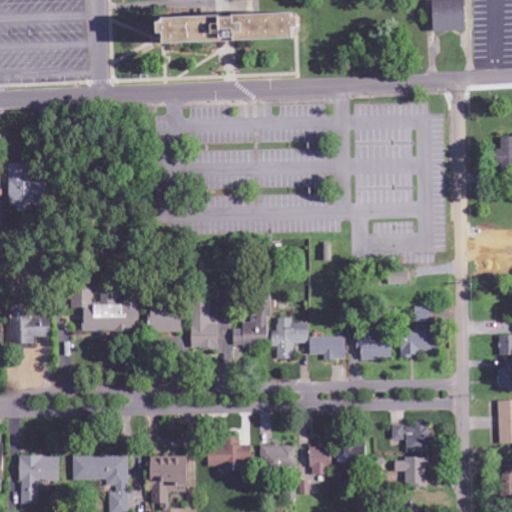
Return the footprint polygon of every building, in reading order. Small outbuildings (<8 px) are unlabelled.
[(471,0),(465,0),(436,0),(437,31),(472,31),(471,0)] [(324,39),(323,27),(329,27),(328,14),(186,16),(186,32),(173,32),(173,22),(166,22),(167,42),(324,39)] [(511,137),(502,138),(503,167),(511,167),(511,137)] [(28,165),(12,165),(13,205),(22,205),(22,210),(51,210),(50,182),(28,182),(28,165)] [(390,272),(390,286),(412,285),(412,272),(390,272)] [(85,333),(143,332),(142,300),(126,300),(126,305),(94,306),(94,292),(77,292),(77,309),(85,309),(85,333)] [(187,309),(156,308),(156,333),(187,333),(187,309)] [(417,323),(435,323),(435,308),(417,308),(417,323)] [(29,311),(12,312),(13,346),(37,345),(37,337),(55,337),(55,319),(29,319),(29,311)] [(194,350),(222,351),(223,326),(213,325),(213,311),(196,311),(194,350)] [(350,338),(312,338),(312,325),(296,324),(296,319),(280,319),(279,333),(272,333),(272,320),(253,319),(253,324),(245,324),(245,330),(234,330),(233,347),(280,348),(279,360),(296,360),(296,345),(311,345),(311,355),(327,356),(327,361),(349,361),(350,338)] [(404,357),(421,357),(422,351),(443,352),(443,331),(405,330),(404,357)] [(365,360),(396,361),(397,337),(359,336),(359,351),(365,352),(365,360)] [(511,356),(511,336),(502,336),(501,356),(511,356)] [(511,369),(501,369),(500,389),(511,389),(511,369)] [(511,401),(501,402),(502,445),(511,444),(511,401)] [(410,453),(433,453),(432,426),(407,427),(407,426),(395,426),(396,441),(409,440),(410,453)] [(212,467),(224,468),(224,472),(240,472),(241,464),(255,464),(255,446),(212,446),(212,467)] [(263,470),(299,471),(300,447),(263,446),(263,470)] [(312,447),(312,475),(335,476),(336,447),(312,447)] [(369,466),(368,447),(338,449),(340,468),(369,466)] [(40,482),(61,483),(62,457),(23,457),(22,505),(39,505),(40,482)] [(75,481),(108,480),(108,486),(118,486),(118,494),(112,494),(111,511),(130,511),(130,457),(75,458),(75,481)] [(173,505),(173,493),(193,493),(193,457),(154,458),(154,505),(173,505)] [(430,460),(399,459),(398,473),(408,473),(408,488),(429,488),(430,460)]
